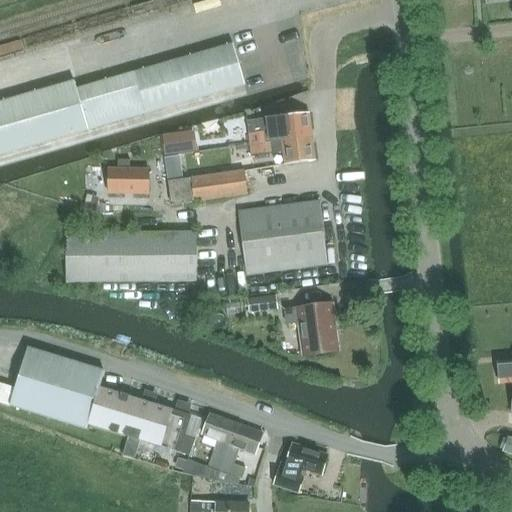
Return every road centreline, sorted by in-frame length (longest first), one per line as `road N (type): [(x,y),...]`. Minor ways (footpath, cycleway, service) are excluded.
road 1 (unclassified): [(462,439),(437,384),(403,11)]
road 2 (unclassified): [(0,336),(94,357),(346,445)]
road 3 (unclassified): [(403,11),(324,38),(326,168)]
